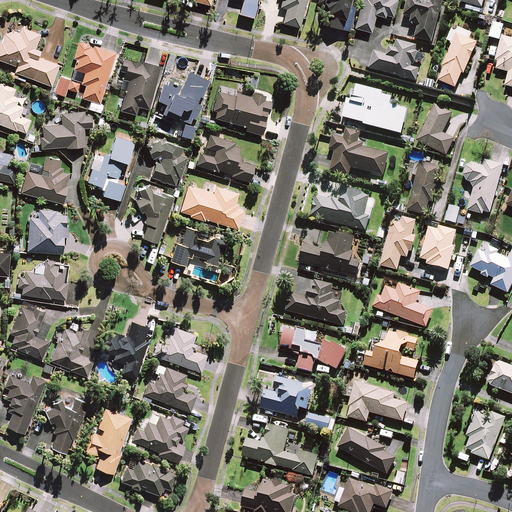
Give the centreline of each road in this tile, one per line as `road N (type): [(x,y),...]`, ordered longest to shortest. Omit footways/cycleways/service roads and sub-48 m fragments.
road 1 (residential): [(281,54),(64,0)]
road 2 (residential): [(250,318),(300,124)]
road 3 (residential): [(199,511),(250,318)]
road 4 (residential): [(431,482),(439,415),(473,320)]
road 5 (residential): [(152,289),(104,282),(93,272),(104,247),(116,245),(134,264)]
road 6 (residential): [(0,457),(111,511)]
road 7 (residential): [(281,54),(331,65),(328,85),(300,124)]
